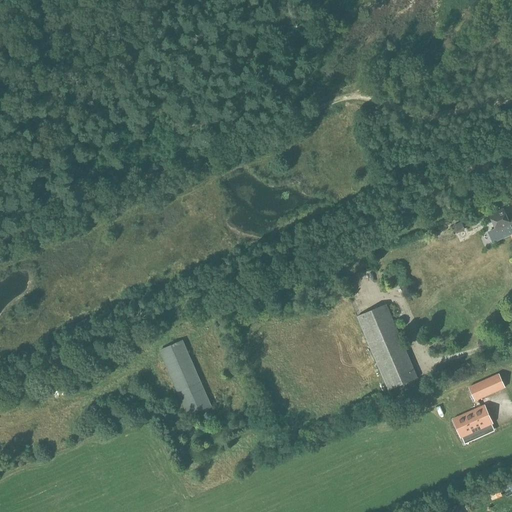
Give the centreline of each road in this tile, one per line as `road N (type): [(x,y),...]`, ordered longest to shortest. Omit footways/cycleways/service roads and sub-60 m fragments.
road 1 (track): [(253,131),(357,91),(423,113),(511,96)]
road 2 (track): [(0,210),(136,178),(253,131)]
road 3 (track): [(357,91),(451,52),(495,25),(506,0)]
